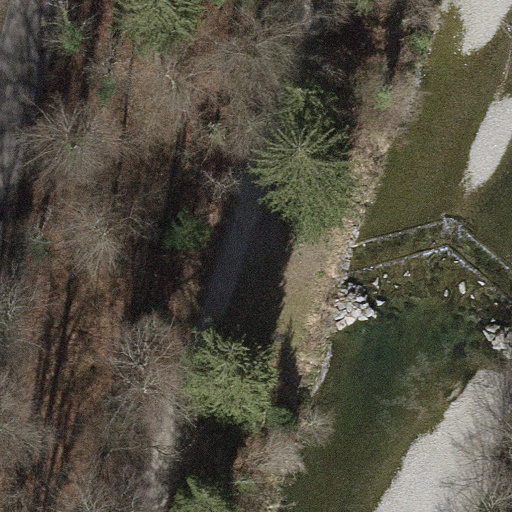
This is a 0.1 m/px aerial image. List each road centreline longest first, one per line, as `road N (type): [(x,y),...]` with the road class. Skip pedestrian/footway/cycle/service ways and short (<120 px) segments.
road 1 (track): [(320,0),(151,511)]
road 2 (tertiary): [(0,154),(40,0)]
